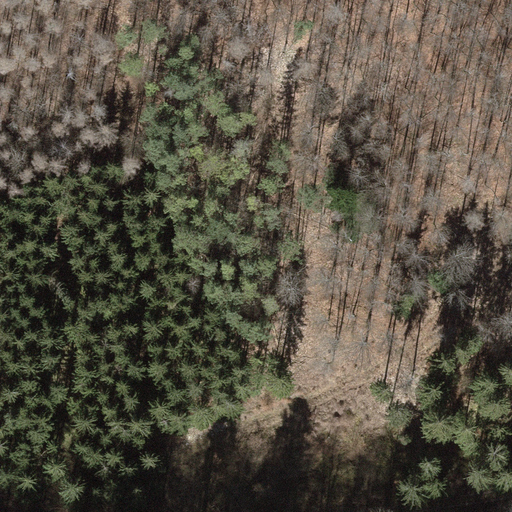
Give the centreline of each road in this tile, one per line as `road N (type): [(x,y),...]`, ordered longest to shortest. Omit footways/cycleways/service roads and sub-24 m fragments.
road 1 (track): [(173,511),(172,471),(193,445),(364,376),(511,295)]
road 2 (track): [(377,511),(511,491)]
